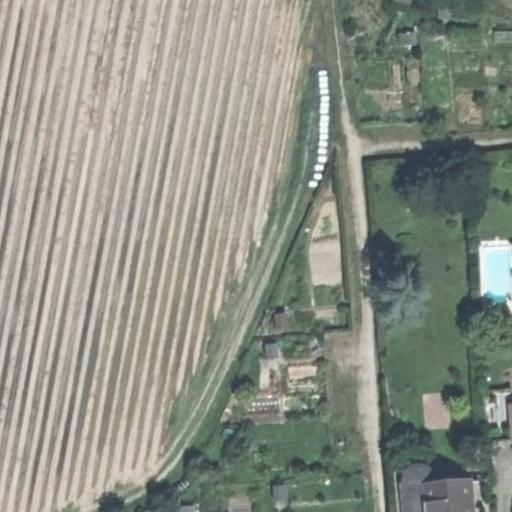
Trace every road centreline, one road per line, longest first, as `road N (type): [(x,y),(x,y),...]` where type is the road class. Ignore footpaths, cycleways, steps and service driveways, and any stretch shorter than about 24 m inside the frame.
road 1 (track): [(335,0),(355,152),(381,511)]
road 2 (track): [(355,152),(511,140)]
